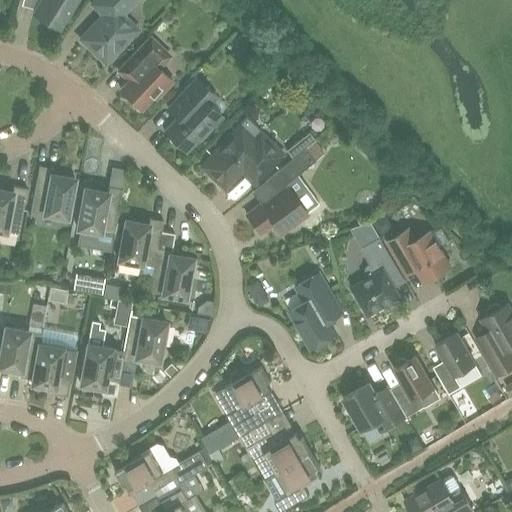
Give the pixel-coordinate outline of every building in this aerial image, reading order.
[(40,0),(33,12),(58,28),(75,0),(40,0)] [(95,0),(106,10),(79,38),(105,63),(133,34),(117,19),(135,0),(95,0)] [(150,37),(118,70),(128,80),(120,89),(140,108),(152,95),(155,98),(172,81),(157,66),(166,56),(166,52),(150,37)] [(177,116),(163,130),(169,135),(169,140),(175,146),(180,146),(185,151),(196,139),(198,140),(221,116),(209,104),(216,97),(196,77),(167,107),(177,116)] [(283,154),(246,118),(201,166),(224,188),(241,170),(254,183),(283,154)] [(292,158),(305,148),(307,146),(315,139),(309,131),(300,138),(285,150),(292,158)] [(305,148),(292,158),(265,178),(277,193),(261,205),(260,203),(246,214),(259,233),(273,223),(281,233),(306,214),(306,213),(317,204),(305,187),(293,196),(284,184),(315,160),(305,148)] [(30,211),(66,218),(74,177),(51,173),(52,168),(38,165),(30,211)] [(0,230),(18,234),(26,188),(12,185),(11,191),(0,188),(0,230)] [(100,232),(113,234),(121,188),(107,186),(106,191),(84,187),(76,227),(77,228),(75,240),(77,243),(94,246),(98,244),(100,232)] [(150,277),(152,266),(153,266),(157,245),(158,245),(160,231),(162,220),(148,218),(147,223),(124,219),(117,259),(139,263),(137,271),(140,275),(150,277)] [(386,241),(399,263),(406,274),(417,268),(425,281),(450,266),(429,231),(415,239),(408,228),(386,241)] [(170,253),(171,248),(173,233),(160,231),(158,245),(157,245),(153,266),(152,266),(150,277),(148,291),(185,298),(192,258),(170,253)] [(404,279),(380,238),(361,249),(370,264),(366,267),(364,274),(366,278),(351,287),(367,314),(399,296),(393,285),(404,279)] [(305,301),(289,310),(311,347),(336,333),(328,320),(341,313),(318,273),(296,286),(305,301)] [(102,294),(105,278),(93,276),(90,292),(102,294)] [(56,288),(54,301),(65,303),(68,290),(56,288)] [(113,323),(126,326),(128,314),(129,314),(132,302),(117,299),(113,323)] [(488,330),(475,337),(498,375),(511,366),(511,353),(509,348),(511,345),(511,312),(507,303),(500,306),(496,303),(492,304),(489,306),(486,309),(487,314),(481,318),(488,330)] [(121,360),(134,363),(135,357),(158,361),(165,321),(129,314),(128,314),(126,326),(123,342),(122,347),(122,350),(121,360)] [(91,320),(79,383),(101,387),(100,393),(115,396),(121,360),(122,350),(122,347),(101,343),(104,329),(98,328),(99,322),(91,320)] [(4,326),(0,348),(0,366),(19,371),(18,376),(31,378),(30,383),(31,383),(40,333),(4,326)] [(456,332),(436,344),(449,367),(437,374),(448,393),(469,381),(463,370),(474,363),(456,332)] [(52,393),(66,395),(74,350),(39,343),(41,333),(40,333),(31,383),(53,387),(52,393)] [(394,396),(406,415),(406,416),(428,403),(422,393),(433,387),(415,356),(407,361),(404,358),(400,358),(397,360),(395,363),(396,367),(393,368),(404,387),(404,391),(394,396)] [(232,425),(259,409),(253,399),(271,388),(268,383),(270,381),(260,365),(251,371),(248,372),(232,376),(233,381),(225,386),(237,408),(226,414),(232,425)] [(406,415),(394,396),(388,385),(375,393),(369,383),(343,398),(346,404),(344,412),(352,414),(361,429),(373,421),(379,431),(406,415)] [(275,472),(311,451),(301,435),(299,436),(296,431),(278,442),(265,421),(239,437),(251,458),(262,451),(275,472)] [(210,453),(219,448),(223,446),(214,431),(201,438),(206,446),(210,453)] [(138,451),(129,460),(127,462),(125,463),(123,465),(114,470),(124,486),(126,485),(129,491),(147,480),(153,490),(175,478),(178,483),(207,466),(202,457),(198,450),(179,462),(176,457),(171,456),(164,444),(157,442),(140,453),(138,451)] [(202,457),(207,466),(214,462),(210,453),(206,446),(198,450),(202,457)] [(214,462),(223,456),(219,448),(210,453),(214,462)] [(280,511),(309,495),(303,484),(321,474),(318,468),(320,467),(311,451),(275,472),(287,493),(274,501),(280,511)] [(449,474),(441,479),(440,478),(404,500),(410,511),(466,511),(472,509),(462,492),(459,493),(458,491),(460,486),(454,476),(449,474)] [(206,511),(196,494),(187,499),(181,488),(159,501),(165,511),(163,511),(206,511)] [(68,511),(63,501),(54,506),(52,507),(50,508),(35,511),(68,511)]
